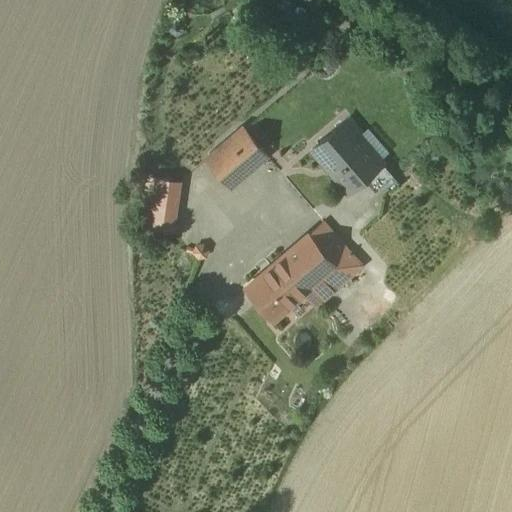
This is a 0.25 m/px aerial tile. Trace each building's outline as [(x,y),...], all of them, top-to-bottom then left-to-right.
[(346,120),(313,149),(346,188),(375,162),(356,140),(360,136),(346,120)] [(244,129),(208,159),(231,186),(266,155),(244,129)] [(172,230),(173,177),(140,176),(138,229),(172,230)] [(325,222),(248,288),(285,331),(346,279),(335,266),(351,253),(325,222)] [(352,246),(375,270),(398,247),(375,224),(352,246)]
